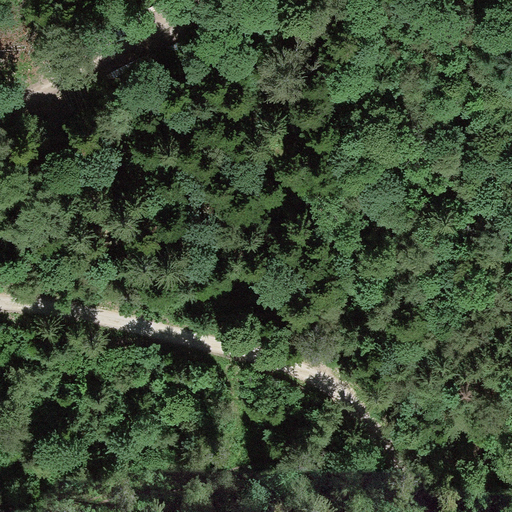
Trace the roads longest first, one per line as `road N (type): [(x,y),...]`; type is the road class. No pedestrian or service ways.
road 1 (track): [(332,385),(0,309)]
road 2 (track): [(0,111),(210,0)]
road 3 (track): [(402,511),(332,385)]
